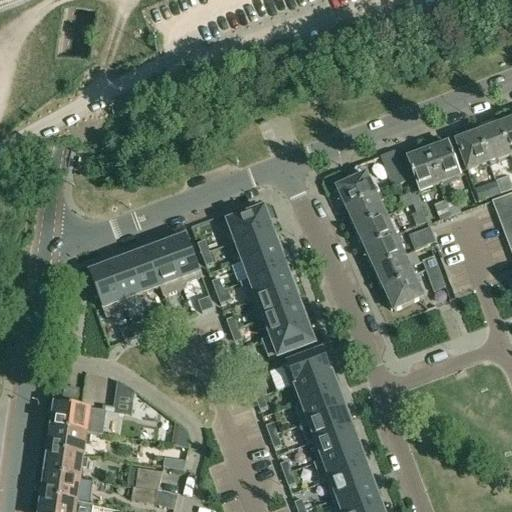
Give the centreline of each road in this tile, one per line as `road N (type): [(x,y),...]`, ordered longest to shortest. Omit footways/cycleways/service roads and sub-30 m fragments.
road 1 (unclassified): [(286,165),(45,252)]
road 2 (tertiary): [(45,252),(78,0)]
road 3 (residential): [(382,393),(286,165)]
road 4 (unclassified): [(511,82),(286,165)]
road 5 (residential): [(192,327),(256,511)]
road 6 (tertiary): [(21,433),(45,252)]
road 7 (residential): [(511,373),(502,347),(382,393)]
road 8 (residential): [(423,511),(382,393)]
